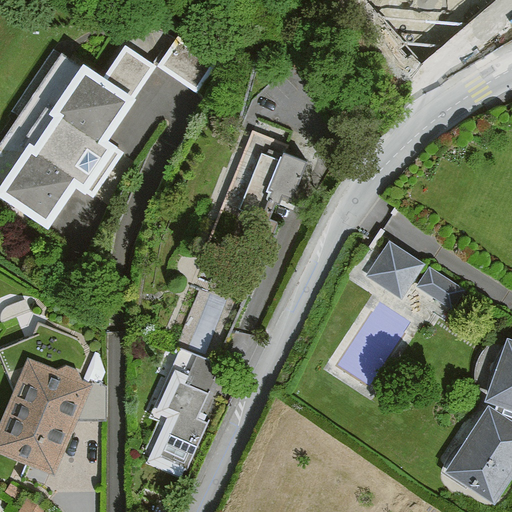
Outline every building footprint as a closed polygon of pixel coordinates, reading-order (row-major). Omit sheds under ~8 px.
[(180,43),(165,67),(198,89),(213,65),(180,43)] [(64,55),(0,150),(0,187),(51,222),(77,183),(93,194),(118,157),(101,146),(151,70),(129,55),(109,85),(64,55)] [(282,202),(298,163),(279,156),(282,147),(247,133),(219,206),(232,211),(226,229),(247,237),(233,272),(249,278),(270,225),(259,221),(268,197),(282,202)] [(421,263),(388,242),(367,274),(400,295),(421,263)] [(464,288),(428,266),(416,286),(452,307),(464,288)] [(211,346),(230,300),(204,289),(185,336),(211,346)] [(511,342),(497,338),(491,343),(482,351),(478,360),(475,371),(476,382),(479,393),(479,401),(441,461),(492,493),(511,463),(511,342)] [(87,382),(25,358),(0,419),(0,446),(52,467),(74,414),(87,382)] [(209,390),(184,380),(188,371),(174,365),(156,407),(170,413),(150,459),(184,474),(209,417),(199,413),(209,390)] [(87,382),(74,414),(91,418),(107,419),(107,385),(89,378),(87,382)] [(48,511),(28,500),(20,511),(48,511)]
